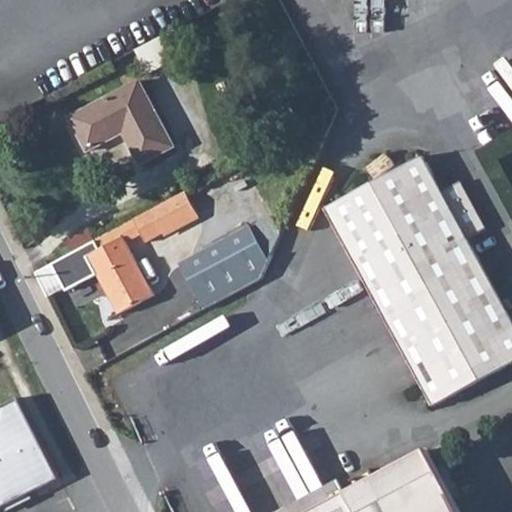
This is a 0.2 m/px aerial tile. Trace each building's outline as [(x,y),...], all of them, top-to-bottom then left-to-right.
[(136,51),(149,76),(189,54),(177,30),(136,51)] [(140,81),(72,118),(89,151),(125,132),(142,164),(174,146),(140,81)] [(328,210),(435,405),(511,363),(511,318),(469,239),(485,231),(460,183),(443,192),(424,157),(328,210)] [(97,241),(73,254),(55,264),(68,291),(99,274),(108,293),(119,314),(155,295),(128,243),(143,236),(147,242),(164,233),(153,211),(97,241)] [(228,238),(180,265),(205,311),(266,278),(271,265),(251,227),(228,238)] [(67,240),(73,254),(97,241),(90,229),(67,240)] [(19,399),(0,408),(0,508),(60,480),(19,399)] [(315,511),(459,511),(428,452),(349,494),(315,511)] [(283,511),(315,511),(349,494),(341,480),(283,511)]
